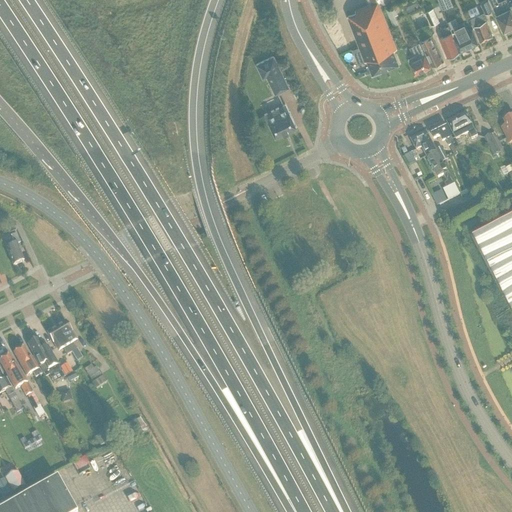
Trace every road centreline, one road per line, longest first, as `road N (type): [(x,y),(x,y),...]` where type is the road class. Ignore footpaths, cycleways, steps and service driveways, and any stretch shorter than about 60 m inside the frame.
road 1 (motorway): [(332,511),(241,343),(26,0)]
road 2 (motorway): [(0,9),(158,254),(302,511)]
road 3 (motorway): [(339,511),(199,187),(192,97),(213,0)]
road 4 (motorway): [(0,105),(130,260),(300,511)]
road 5 (secondary): [(248,511),(105,268),(51,211),(0,183)]
road 6 (tertiary): [(411,223),(464,387),(511,462)]
